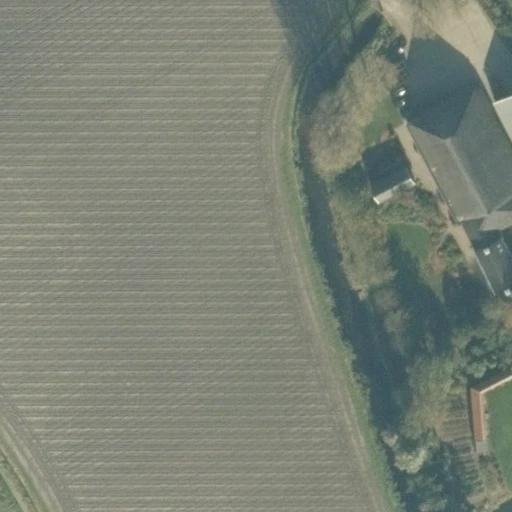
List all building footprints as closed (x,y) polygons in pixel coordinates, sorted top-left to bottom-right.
[(511,254),(498,227),(511,220),(511,152),(477,85),(406,122),(458,223),(462,221),(497,290),(511,282),(511,254)] [(511,89),(493,100),(511,135),(511,89)] [(413,182),(405,164),(369,182),(379,199),(413,182)] [(511,370),(509,366),(482,379),(471,386),(476,437),(487,437),(483,388),(511,374),(511,370)] [(476,449),(488,449),(487,437),(476,437),(476,449)]
